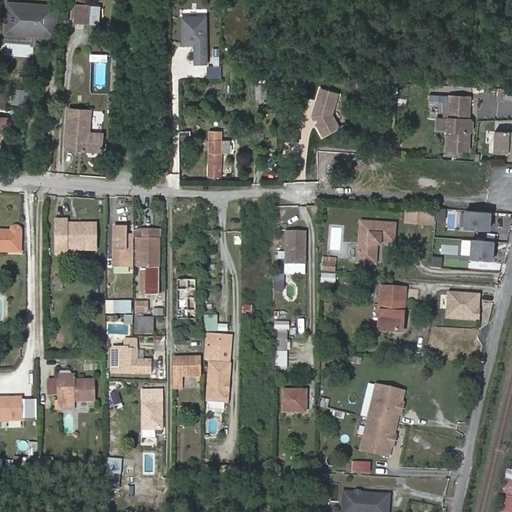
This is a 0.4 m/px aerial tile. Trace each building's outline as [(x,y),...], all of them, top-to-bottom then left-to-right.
[(56,5),(13,1),(11,25),(53,30),(56,5)] [(53,30),(11,25),(10,31),(59,37),(63,6),(56,5),(53,30)] [(85,7),(83,24),(98,26),(99,9),(85,7)] [(206,17),(182,16),(182,43),(195,44),(194,63),(206,63),(206,17)] [(221,67),(206,67),(206,79),(221,80),(221,67)] [(511,85),(499,84),(499,96),(511,96),(511,85)] [(267,85),(257,85),(257,99),(267,99),(267,85)] [(339,95),(321,89),(314,115),(316,116),(318,118),(316,123),(323,136),(340,128),(333,115),(339,95)] [(451,93),(442,93),(442,99),(441,117),(440,117),(439,130),(450,130),(451,103),(451,93)] [(451,93),(451,103),(472,104),(473,94),(451,93)] [(472,104),(451,103),(450,130),(449,147),(471,148),(471,131),(475,127),(475,118),(472,117),(472,104)] [(86,149),(86,152),(105,153),(106,135),(93,135),(95,112),(73,111),(69,151),(81,152),(81,149),(86,149)] [(13,134),(14,119),(0,118),(0,147),(2,148),(2,134),(13,134)] [(222,138),(222,130),(209,129),(207,176),(221,177),(221,152),(222,138)] [(511,131),(496,131),(495,153),(511,153),(511,131)] [(403,134),(395,133),(395,142),(402,142),(403,134)] [(191,210),(205,212),(206,202),(188,201),(187,207),(191,208),(191,210)] [(447,205),(438,205),(437,217),(446,218),(447,205)] [(433,222),(434,209),(407,208),(406,220),(433,222)] [(490,230),(491,211),(467,210),(466,228),(490,230)] [(67,220),(55,220),(55,253),(66,253),(65,249),(96,249),(96,226),(67,225),(67,220)] [(360,220),(358,249),(376,250),(376,246),(377,240),(380,240),(395,241),(396,222),(360,220)] [(131,261),(131,234),(127,233),(127,226),(114,226),(114,261),(131,261)] [(4,230),(4,251),(23,250),(23,230),(22,229),(20,227),(16,227),(14,228),(12,230),(4,230)] [(157,230),(135,230),(135,268),(144,267),(144,273),(138,273),(138,295),(157,295),(157,230)] [(306,231),(285,231),(285,264),(306,264),(306,231)] [(493,261),(494,242),(472,241),(471,260),(493,261)] [(376,250),(358,249),(358,261),(375,262),(376,250)] [(434,256),(433,266),(443,266),(443,257),(434,256)] [(322,257),(321,270),(335,271),(336,258),(322,257)] [(284,274),(274,274),(274,291),(284,291),(284,274)] [(53,277),(53,289),(62,289),(62,277),(53,277)] [(195,318),(196,296),(196,278),(178,278),(177,318),(195,318)] [(379,286),(379,300),(403,302),(404,287),(379,286)] [(481,299),(482,291),(451,289),(449,317),(481,319),(481,309),(477,308),(477,299),(481,299)] [(163,300),(152,299),(151,316),(163,316),(163,300)] [(134,313),(148,313),(148,300),(134,300),(134,313)] [(403,302),(379,300),(378,329),(402,330),(403,302)] [(113,315),(130,315),(130,302),(113,301),(113,315)] [(251,305),(242,305),(242,317),(251,317),(251,305)] [(136,318),(136,331),(153,331),(153,318),(136,318)] [(207,361),(221,361),(222,343),(222,334),(216,334),(216,326),(207,327),(207,361)] [(222,332),(222,334),(222,343),(230,343),(230,333),(222,332)] [(274,332),(273,367),(285,368),(285,332),(274,332)] [(128,348),(112,348),(112,373),(151,373),(151,360),(137,360),(137,351),(128,351),(128,348)] [(174,381),(182,381),(182,374),(198,374),(199,358),(175,358),(174,381)] [(210,364),(207,401),(226,403),(230,366),(210,364)] [(76,378),(56,378),(56,401),(56,410),(76,410),(77,400),(96,401),(96,381),(77,381),(76,378)] [(404,389),(375,383),(368,417),(396,423),(399,410),(394,409),(396,399),(401,400),(404,389)] [(117,389),(110,392),(114,403),(121,401),(117,389)] [(162,389),(143,389),(142,427),(154,428),(162,428),(162,389)] [(306,411),(306,389),(284,389),(283,410),(306,411)] [(0,419),(8,420),(8,397),(0,397),(0,419)] [(21,420),(21,397),(8,397),(8,420),(21,420)] [(401,400),(396,399),(394,409),(399,410),(402,411),(404,401),(401,400)] [(396,423),(368,417),(361,450),(389,456),(392,444),(387,443),(389,433),(394,434),(396,423)] [(154,428),(142,427),(142,436),(154,436),(154,428)] [(394,434),(389,433),(387,443),(392,444),(394,445),(396,435),(394,434)] [(38,456),(39,470),(53,470),(53,457),(38,456)] [(106,458),(105,472),(108,473),(122,474),(123,460),(106,458)] [(324,472),(340,473),(341,460),(325,459),(324,472)] [(511,468),(507,468),(497,507),(511,509),(511,468)] [(206,469),(206,477),(224,478),(225,470),(206,469)] [(387,511),(389,494),(377,493),(377,497),(365,496),(365,492),(361,492),(360,491),(355,491),(354,492),(343,491),(342,506),(351,507),(350,511),(387,511)]
